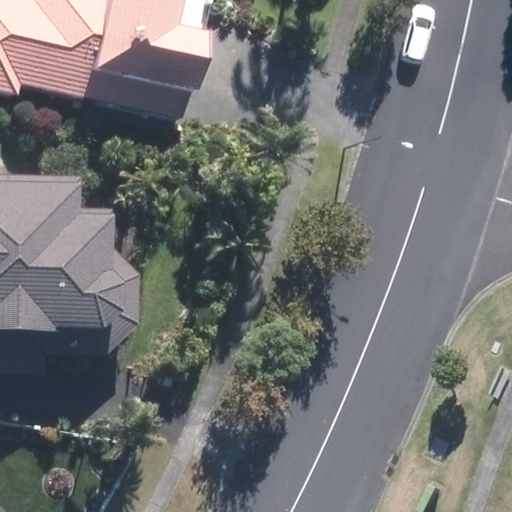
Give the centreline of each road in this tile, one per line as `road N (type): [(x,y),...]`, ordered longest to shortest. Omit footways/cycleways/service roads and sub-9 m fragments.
road 1 (residential): [(427,183),(364,364),(292,511)]
road 2 (residential): [(470,0),(427,183)]
